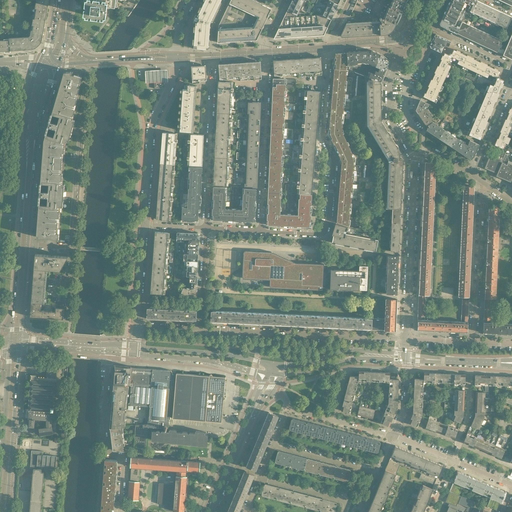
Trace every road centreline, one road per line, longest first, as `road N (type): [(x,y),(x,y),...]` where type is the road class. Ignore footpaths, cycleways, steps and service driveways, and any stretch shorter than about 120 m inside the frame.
road 1 (residential): [(200,329),(406,338)]
road 2 (residential): [(324,230),(334,161),(321,135),(329,47)]
road 3 (residential): [(84,63),(72,247)]
road 4 (residential): [(406,338),(414,156)]
road 5 (secondary): [(38,65),(27,96),(18,243)]
road 6 (residential): [(267,52),(260,231)]
road 7 (residential): [(121,511),(124,455),(106,454),(103,424),(110,357)]
road 8 (residential): [(205,227),(214,56)]
road 9 (residential): [(143,225),(151,128),(176,60)]
road 10 (secondary): [(7,511),(20,348)]
road 11 (residential): [(484,183),(473,342)]
road 12 (tertiary): [(274,364),(134,346)]
road 13 (tertiary): [(406,353),(351,350),(274,364)]
road 14 (secondary): [(28,244),(43,112)]
road 15 (tertiary): [(276,373),(361,357),(406,360)]
road 16 (residential): [(414,156),(389,115),(396,39)]
road 17 (tertiary): [(176,53),(89,58),(75,51),(67,32)]
